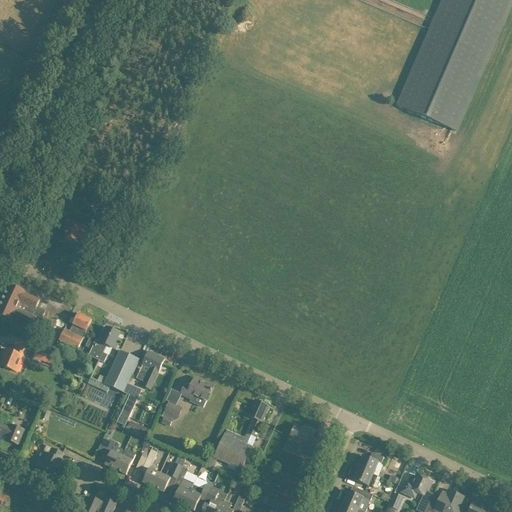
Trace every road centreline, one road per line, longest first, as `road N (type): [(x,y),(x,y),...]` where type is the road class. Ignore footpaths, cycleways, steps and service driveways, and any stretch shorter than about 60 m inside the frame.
road 1 (residential): [(353,420),(0,253)]
road 2 (secondary): [(18,197),(102,0)]
road 3 (residential): [(511,493),(353,420)]
